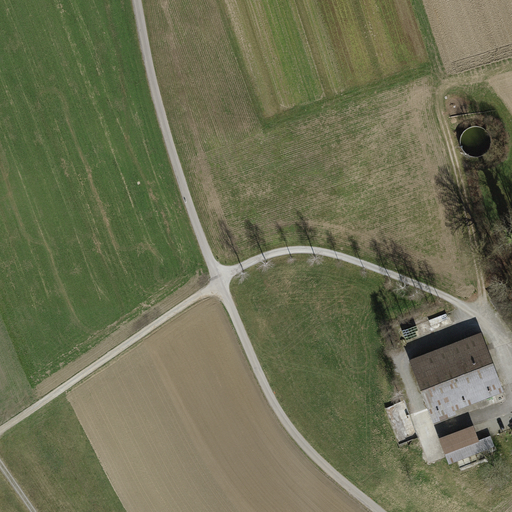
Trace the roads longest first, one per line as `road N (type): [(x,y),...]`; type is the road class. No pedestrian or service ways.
road 1 (track): [(0,430),(265,255),(313,250),(364,265),(463,305),(499,337)]
road 2 (track): [(511,65),(455,82),(440,99),(499,337)]
